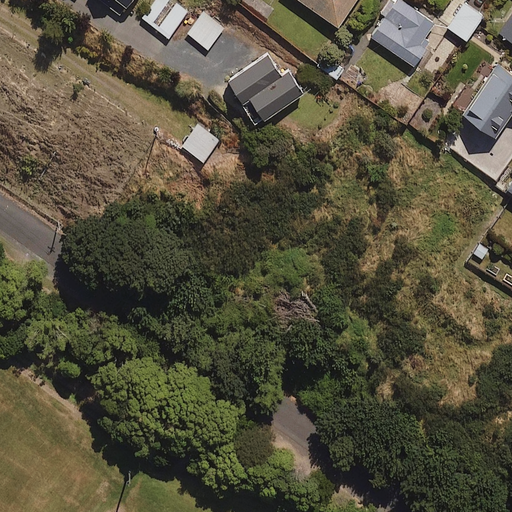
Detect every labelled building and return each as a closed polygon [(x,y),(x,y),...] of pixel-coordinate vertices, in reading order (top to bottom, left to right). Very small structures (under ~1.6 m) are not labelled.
[(101,0),(119,13),(128,0),(101,0)] [(187,11),(172,0),(155,0),(142,17),(168,36),(187,11)] [(303,0),(337,24),(353,0),(303,0)] [(434,21),(404,0),(390,0),(368,32),(413,64),(430,41),(424,36),(434,21)] [(482,15),(461,0),(459,0),(444,23),(466,38),(482,15)] [(511,11),(499,30),(511,39),(511,11)] [(223,28),(203,12),(187,32),(207,48),(223,28)] [(282,75),(267,52),(228,78),(256,120),(302,90),(288,71),(282,75)] [(345,65),(327,53),(319,66),(337,78),(345,65)] [(511,68),(498,59),(462,111),(496,135),(511,110),(511,68)] [(219,140),(198,124),(182,145),(203,160),(219,140)]
